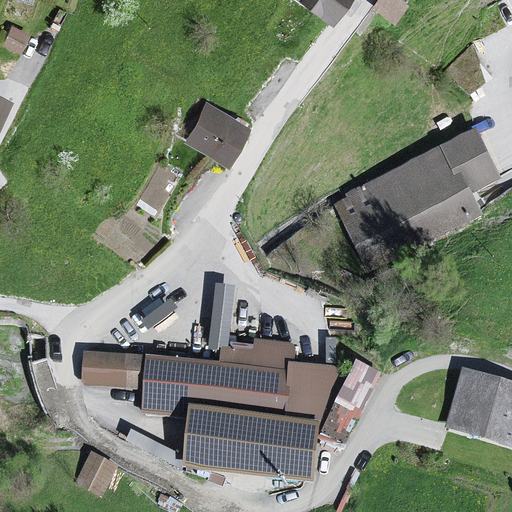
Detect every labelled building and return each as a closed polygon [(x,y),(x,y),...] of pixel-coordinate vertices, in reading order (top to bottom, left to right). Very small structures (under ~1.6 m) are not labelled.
[(329,0),(298,0),(319,14),(329,0)] [(378,0),(375,6),(397,23),(409,8),(398,0),(378,0)] [(220,163),(240,123),(194,100),(173,140),(220,163)] [(498,183),(480,142),(341,206),(360,247),(380,237),(389,257),(480,215),(471,196),(498,183)] [(235,285),(214,283),(209,346),(229,347),(235,285)] [(219,361),(83,352),(80,384),(138,389),(136,416),(182,419),(178,472),(314,483),(317,441),(343,443),(349,365),(298,361),(300,341),(257,339),(255,350),(229,347),(222,346),(219,361)] [(380,372),(355,359),(320,431),(345,444),(380,372)] [(511,394),(456,380),(442,432),(511,449),(511,394)] [(117,474),(86,458),(74,482),(105,498),(117,474)]
